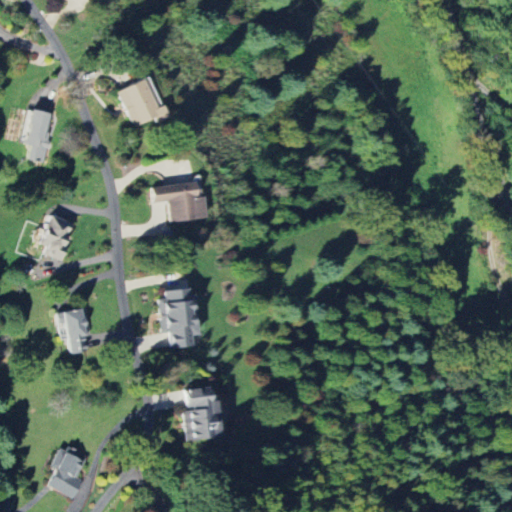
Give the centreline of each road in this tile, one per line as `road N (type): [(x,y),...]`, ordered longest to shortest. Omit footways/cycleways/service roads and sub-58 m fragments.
road 1 (residential): [(92,511),(137,459),(150,413),(124,321),(112,188),(65,62),(25,0)]
road 2 (residential): [(511,206),(442,0)]
